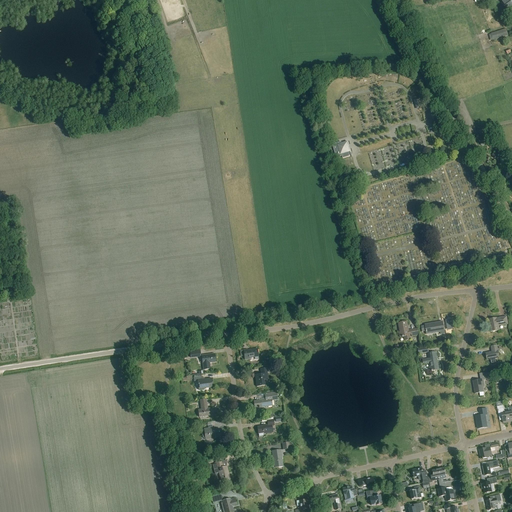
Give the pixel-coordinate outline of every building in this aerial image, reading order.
[(511,0),(500,0),(501,1),(501,2),(506,10),(511,5),(511,0)] [(489,35),(491,41),(493,41),(508,36),(506,29),(489,35)] [(349,152),(351,151),(348,142),(342,143),(341,142),(333,144),(337,157),(342,156),(343,158),(350,156),(349,152)] [(498,326),(504,325),(508,324),(507,317),(489,320),(491,332),(499,331),(498,326)] [(400,337),(404,337),(404,341),(410,340),(409,335),(412,335),(412,337),(415,336),(418,336),(417,329),(408,331),(407,322),(398,323),(400,332),(399,332),(400,337)] [(422,332),(426,332),(427,334),(440,332),(440,334),(444,334),(442,322),(425,325),(425,326),(421,327),(422,332)] [(487,360),(499,358),(498,351),(497,346),(491,347),(492,352),(486,353),(487,360)] [(250,358),(258,357),(257,349),(247,351),(247,350),(243,351),(245,360),(250,359),(250,358)] [(430,364),(430,367),(429,368),(429,372),(439,371),(435,352),(428,354),(429,359),(422,361),(423,364),(430,364)] [(209,363),(216,362),(215,355),(202,356),(203,364),(204,370),(210,369),(209,363)] [(264,379),(268,379),(267,368),(260,369),(261,375),(255,376),(256,387),(265,386),(264,379)] [(481,380),(473,381),(475,394),(483,392),(482,386),(484,386),(483,380),(487,380),(486,379),(485,373),(479,374),(481,380)] [(204,389),(213,387),(212,379),(202,381),(202,377),(193,378),(194,382),(197,381),(199,390),(204,390),(204,389)] [(272,406),(272,401),(278,400),(277,392),(264,394),(265,400),(254,401),(255,408),(258,407),(259,408),(260,408),(259,408),(272,406)] [(199,417),(217,415),(216,408),(207,409),(206,400),(200,401),(201,410),(198,410),(199,417)] [(497,407),(498,410),(498,411),(499,417),(502,417),(503,424),(510,422),(508,412),(504,413),(504,411),(503,411),(503,406),(499,407),(497,407)] [(487,415),(486,409),(479,410),(480,416),(476,417),(478,429),(487,428),(485,416),(487,415)] [(272,426),(274,426),(273,420),(267,421),(268,426),(257,427),(258,434),(263,433),(263,434),(272,433),(272,426)] [(205,439),(205,440),(220,438),(219,430),(214,431),(213,428),(204,429),(204,431),(203,431),(202,432),(203,438),(204,439),(205,439)] [(481,460),(487,458),(487,457),(492,456),(491,451),(495,450),(494,448),(498,447),(498,443),(490,445),(491,448),(490,448),(486,449),(479,450),(481,460)] [(281,450),(272,451),(273,462),(272,462),(273,469),(283,467),(281,450)] [(496,455),(496,459),(505,458),(504,451),(501,451),(502,454),(496,455)] [(498,461),(493,462),(487,463),(487,466),(483,467),(485,476),(491,475),(491,474),(493,473),(492,469),(499,467),(498,461)] [(221,483),(230,480),(227,467),(223,468),(221,462),(214,464),(214,466),(213,467),(215,475),(219,474),(221,483)] [(414,478),(418,477),(419,480),(421,480),(422,484),(429,482),(426,472),(423,472),(422,469),(418,470),(418,469),(413,470),(414,478)] [(431,477),(432,481),(438,480),(439,484),(442,483),(440,476),(439,469),(432,471),(434,476),(431,477)] [(367,479),(362,480),(358,481),(359,487),(367,485),(367,486),(375,484),(373,478),(367,480),(367,479)] [(490,485),(497,484),(496,478),(487,480),(488,483),(483,484),(485,494),(492,492),(490,485)] [(440,486),(437,487),(439,497),(445,496),(446,502),(456,500),(455,496),(454,496),(453,491),(446,492),(445,485),(440,486)] [(344,495),(345,495),(346,500),(354,499),(354,497),(357,496),(355,490),(353,491),(352,487),(343,489),(344,495)] [(411,500),(421,498),(419,487),(414,488),(414,491),(410,491),(411,500)] [(375,494),(370,495),(367,496),(368,501),(371,501),(372,506),(377,505),(377,506),(382,505),(380,496),(375,497),(375,494)] [(340,501),(338,501),(337,495),(329,497),(330,504),(334,503),(335,505),(334,505),(335,511),(342,509),(340,501)] [(496,496),(490,497),(491,500),(486,501),(488,511),(495,509),(494,506),(498,505),(497,503),(498,503),(498,501),(501,501),(500,495),(498,496),(496,496)] [(223,508),(223,511),(233,511),(232,506),(237,505),(235,499),(230,500),(230,499),(221,502),(223,508)] [(300,510),(298,510),(295,511),(303,511),(304,511),(307,510),(306,501),(299,501),(300,510)] [(409,509),(409,511),(420,511),(424,511),(422,503),(419,504),(414,505),(414,508),(409,509)]
